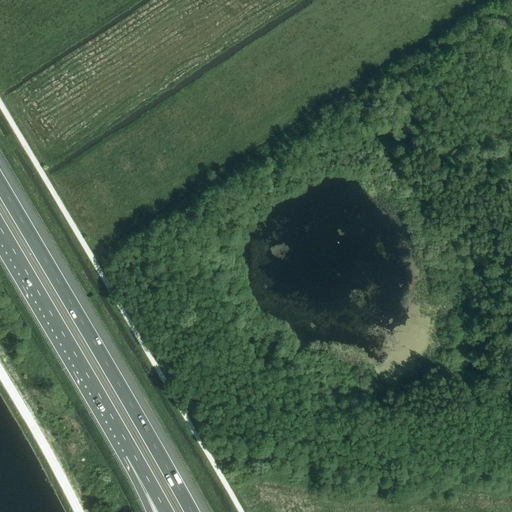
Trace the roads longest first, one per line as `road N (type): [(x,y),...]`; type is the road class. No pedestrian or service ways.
road 1 (motorway): [(189,511),(0,183)]
road 2 (motorway): [(0,226),(127,442)]
